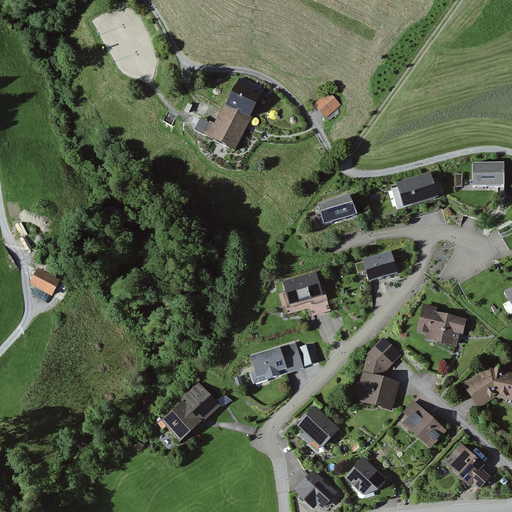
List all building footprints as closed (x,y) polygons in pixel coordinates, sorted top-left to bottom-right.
[(267,99),(241,83),(206,140),(233,156),(267,99)] [(330,95),(315,108),(326,122),(341,109),(330,95)] [(501,167),(473,167),(473,189),(502,189),(501,167)] [(429,175),(395,185),(402,208),(436,198),(429,175)] [(347,197),(315,208),(322,227),(354,216),(347,197)] [(390,253),(362,262),(369,284),(397,274),(390,253)] [(59,282),(39,270),(30,286),(50,297),(59,282)] [(315,274),(282,285),(289,307),(322,297),(315,274)] [(465,323),(419,313),(414,336),(460,347),(465,323)] [(368,356),(386,374),(402,358),(383,341),(368,356)] [(297,344),(249,360),(258,384),(305,368),(297,344)] [(511,373),(492,368),(462,386),(478,410),(496,399),(511,402),(511,373)] [(397,383),(371,377),(364,406),(390,412),(397,383)] [(157,422),(178,445),(219,410),(199,386),(157,422)] [(444,431),(418,407),(401,424),(427,449),(444,431)] [(338,431),(316,409),(297,428),(319,450),(338,431)] [(484,468),(461,447),(455,454),(459,458),(449,469),(468,486),(471,483),(476,487),(480,490),(490,479),(481,472),(484,468)] [(385,482),(363,461),(345,480),(367,501),(385,482)] [(322,511),(336,497),(313,474),(294,493),(296,495),(313,511),(322,511)]
